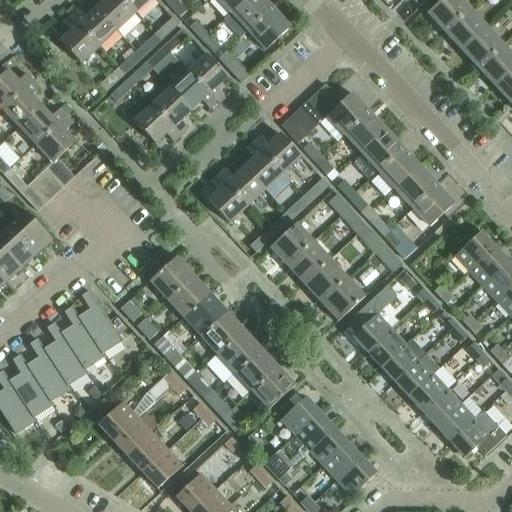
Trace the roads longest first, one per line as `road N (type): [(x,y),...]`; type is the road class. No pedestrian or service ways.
road 1 (residential): [(511,214),(345,36)]
road 2 (residential): [(0,343),(165,200)]
road 3 (residential): [(380,511),(440,495),(472,502),(511,486)]
